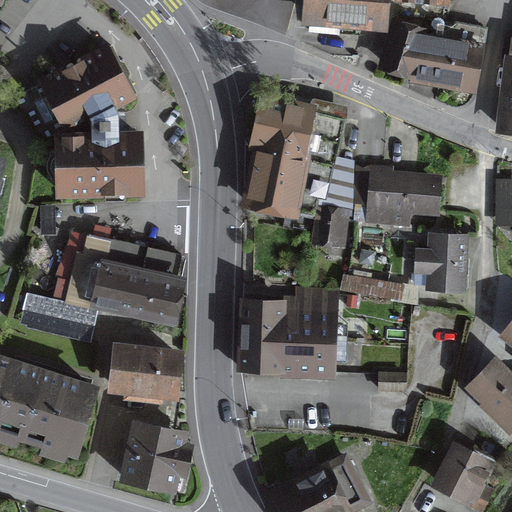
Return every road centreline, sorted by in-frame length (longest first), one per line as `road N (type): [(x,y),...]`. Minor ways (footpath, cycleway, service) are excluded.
road 1 (secondary): [(202,74),(217,161),(217,412),(241,511)]
road 2 (residential): [(484,140),(287,61),(263,58),(202,74)]
road 3 (residential): [(484,140),(486,301),(455,423)]
road 4 (residential): [(0,476),(121,511)]
